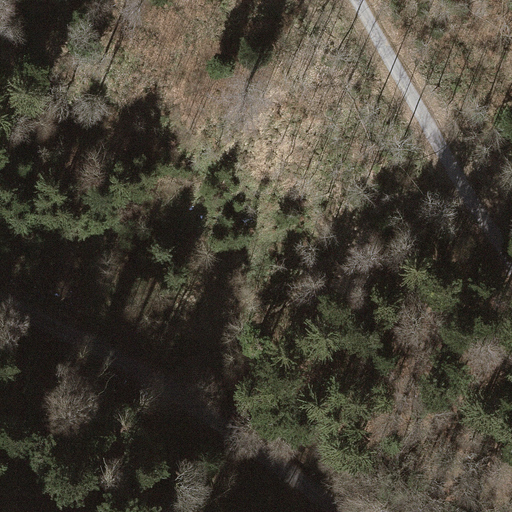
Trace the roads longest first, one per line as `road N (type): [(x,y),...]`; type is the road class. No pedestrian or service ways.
road 1 (track): [(336,511),(160,379),(0,291)]
road 2 (track): [(358,0),(433,138),(511,255)]
